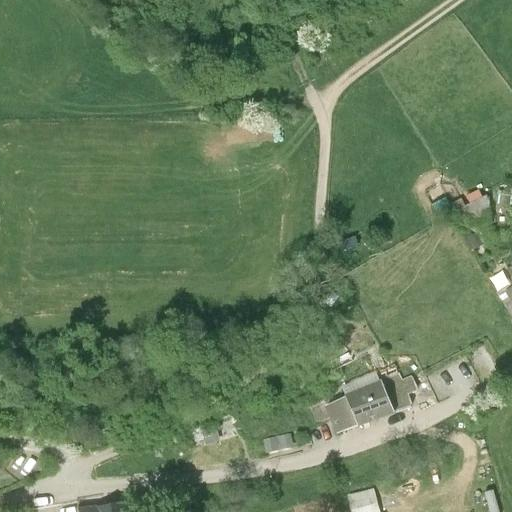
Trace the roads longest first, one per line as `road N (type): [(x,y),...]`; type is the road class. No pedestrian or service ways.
road 1 (residential): [(0,509),(353,449),(511,374)]
road 2 (track): [(74,492),(76,468),(198,423),(245,395),(285,362),(309,328),(321,287),(324,101)]
road 3 (track): [(324,101),(458,0)]
road 4 (track): [(324,101),(307,93),(282,9),(297,0)]
